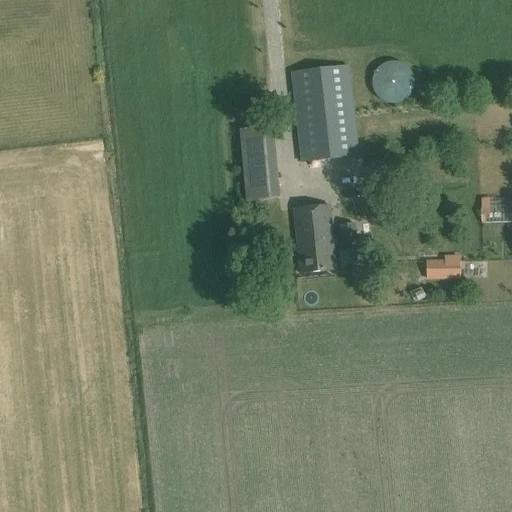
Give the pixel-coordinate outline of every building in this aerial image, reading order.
[(347,68),(292,74),(302,165),(358,158),(347,68)] [(277,179),(245,182),(247,203),(278,200),(277,179)] [(482,224),(511,223),(511,201),(482,203),(482,224)] [(300,275),(335,271),(332,241),(333,241),(329,207),(293,211),(300,275)] [(356,247),(354,226),(339,227),(341,249),(356,247)] [(460,279),(460,262),(426,263),(427,279),(460,279)]
